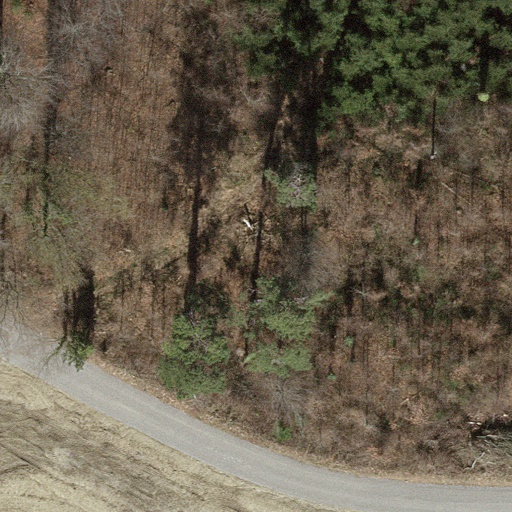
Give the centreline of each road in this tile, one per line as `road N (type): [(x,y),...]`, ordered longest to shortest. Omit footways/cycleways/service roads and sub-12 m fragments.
road 1 (track): [(0,336),(187,439),(295,479),(357,494),(511,504)]
road 2 (track): [(364,0),(313,105),(255,186),(189,237),(14,344)]
